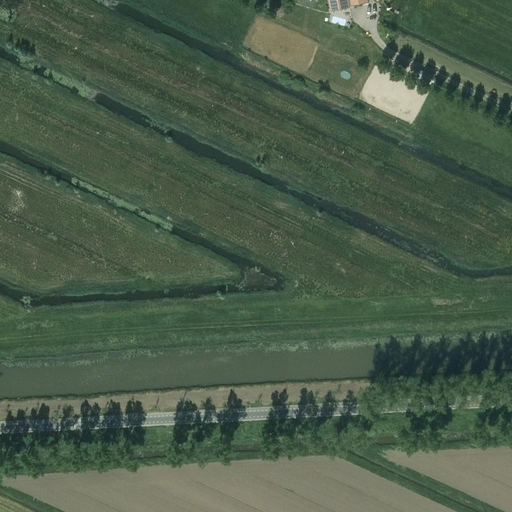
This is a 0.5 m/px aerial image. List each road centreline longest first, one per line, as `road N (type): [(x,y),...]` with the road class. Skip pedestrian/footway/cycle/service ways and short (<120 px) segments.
road 1 (unclassified): [(0,427),(511,398)]
road 2 (unclassified): [(511,106),(362,33)]
